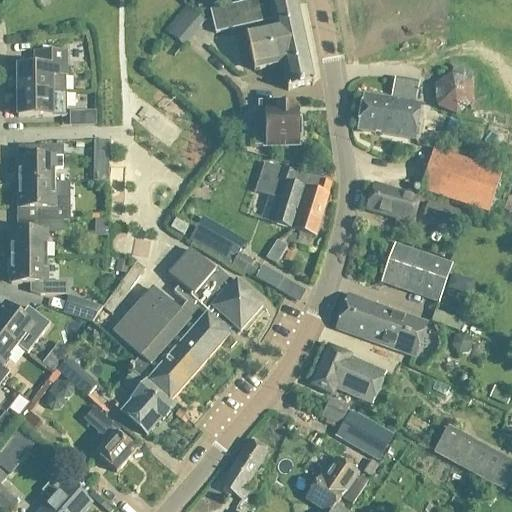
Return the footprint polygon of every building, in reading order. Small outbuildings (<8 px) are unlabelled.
[(198,12),(217,7),(215,0),(207,0),(195,3),(198,12)] [(294,0),(257,0),(252,1),(209,11),(214,34),(271,21),(272,29),(244,35),(252,71),(280,65),(286,92),(313,86),(294,0)] [(194,15),(188,10),(184,7),(163,31),(168,35),(181,47),(202,22),(194,15)] [(65,93),(65,77),(64,53),(34,53),(34,67),(16,67),(16,93),(65,93)] [(401,69),(399,81),(426,87),(429,74),(401,69)] [(473,103),(471,81),(450,73),(433,86),(435,108),(456,116),(473,103)] [(65,93),(16,93),(17,117),(65,117),(65,93)] [(355,130),(413,140),(419,105),(362,95),(355,130)] [(292,106),(276,107),(276,102),(256,102),(256,110),(252,110),(254,147),(297,147),(296,139),(301,139),(300,120),(296,120),(296,113),(292,113),(292,106)] [(17,183),(54,183),(54,158),(62,158),(62,146),(37,146),(37,158),(17,158),(17,183)] [(500,172),(432,150),(418,191),(487,213),(500,172)] [(290,230),(307,178),(263,165),(254,194),(277,201),(270,224),(290,230)] [(307,176),(307,178),(290,230),(314,238),(330,185),(319,182),(320,180),(307,176)] [(54,197),(54,183),(17,183),(17,210),(37,210),(37,221),(62,221),(69,221),(68,197),(54,197)] [(372,186),(365,211),(395,220),(393,226),(401,229),(403,222),(410,224),(417,200),(372,186)] [(426,201),(421,217),(454,227),(459,211),(426,201)] [(176,219),(190,226),(196,216),(182,208),(176,219)] [(140,214),(120,214),(120,236),(139,236),(140,214)] [(62,221),(37,221),(37,232),(9,232),(9,258),(46,258),(46,233),(62,233),(62,221)] [(175,221),(170,229),(182,236),(187,228),(175,221)] [(379,284),(437,305),(451,265),(393,244),(379,284)] [(140,303),(112,335),(138,358),(128,370),(135,377),(137,378),(145,368),(152,375),(145,384),(168,404),(234,330),(239,334),(263,307),(235,283),(234,285),(215,268),(212,271),(188,250),(166,275),(178,286),(173,293),(185,304),(177,312),(154,291),(142,304),(140,303)] [(238,254),(231,266),(243,274),(253,279),(258,269),(260,267),(238,254)] [(46,283),(46,258),(9,258),(9,284),(29,284),(29,293),(38,295),(64,295),(64,283),(46,283)] [(144,270),(135,263),(102,309),(111,315),(144,270)] [(258,269),(253,279),(276,292),(298,304),(305,291),(282,279),(260,267),(258,269)] [(102,309),(69,297),(63,313),(91,323),(102,309)] [(425,324),(347,297),(335,330),(380,346),(413,358),(425,324)] [(48,325),(46,323),(26,308),(19,317),(4,305),(0,309),(0,335),(16,348),(26,355),(48,325)] [(16,348),(0,335),(0,381),(0,382),(8,373),(1,368),(16,348)] [(348,357),(328,348),(327,348),(311,386),(332,395),(334,389),(370,405),(383,374),(347,359),(348,357)] [(70,360),(96,383),(105,372),(79,349),(70,360)] [(86,398),(97,385),(66,358),(56,372),(86,398)] [(136,394),(119,413),(145,437),(159,422),(160,423),(172,409),(167,405),(168,404),(145,384),(152,375),(145,368),(137,378),(135,377),(127,386),(136,394)] [(111,371),(99,379),(108,392),(120,384),(111,371)] [(396,375),(385,404),(414,414),(424,385),(396,375)] [(339,426),(348,407),(329,398),(321,418),(339,426)] [(418,426),(438,434),(446,413),(426,405),(418,426)] [(340,441),(377,463),(393,436),(356,414),(340,441)] [(0,425),(0,427),(9,433),(18,422),(8,415),(0,425)] [(134,452),(115,434),(118,430),(108,421),(95,435),(104,444),(94,455),(115,474),(134,452)] [(511,446),(475,425),(471,432),(511,455),(511,446)] [(511,476),(511,463),(447,428),(432,454),(503,493),(511,476)] [(267,454),(248,442),(219,487),(242,502),(248,493),(243,490),(267,454)] [(367,482),(357,475),(336,461),(323,479),(320,477),(305,499),(323,511),(329,511),(335,505),(339,498),(351,506),(367,482)] [(0,510),(1,511),(8,511),(17,503),(0,486),(0,483),(6,478),(0,472),(0,510)] [(44,480),(48,483),(40,492),(49,500),(38,511),(83,511),(90,505),(64,483),(51,472),(44,480)]
